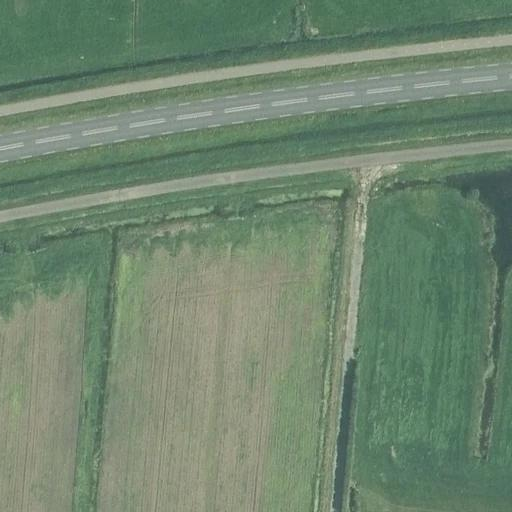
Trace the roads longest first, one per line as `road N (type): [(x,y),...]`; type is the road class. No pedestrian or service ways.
road 1 (secondary): [(0,149),(313,97),(511,76)]
road 2 (unclassified): [(511,145),(287,170),(0,217)]
road 3 (track): [(335,511),(367,161)]
